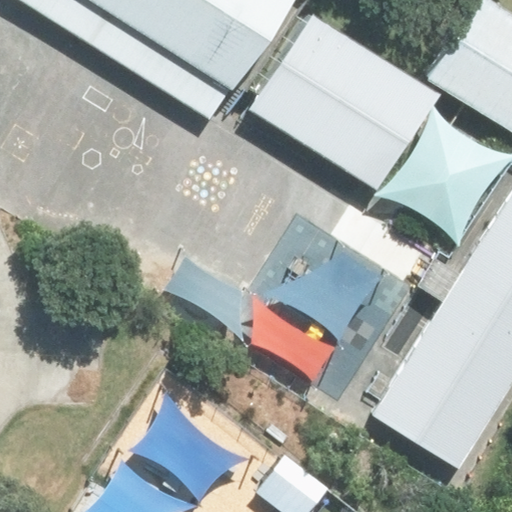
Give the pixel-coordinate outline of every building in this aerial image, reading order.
[(288,0),(0,0),(0,4),(203,135),(289,0),(288,0)] [(420,97),(511,150),(511,39),(468,14),(420,97)] [(429,109),(302,35),(246,130),(374,205),(429,109)] [(440,315),(369,426),(451,480),(511,384),(511,193),(452,287),(423,269),(407,294),(440,315)] [(269,466),(250,500),(273,511),(277,511),(295,481),(269,466)]
